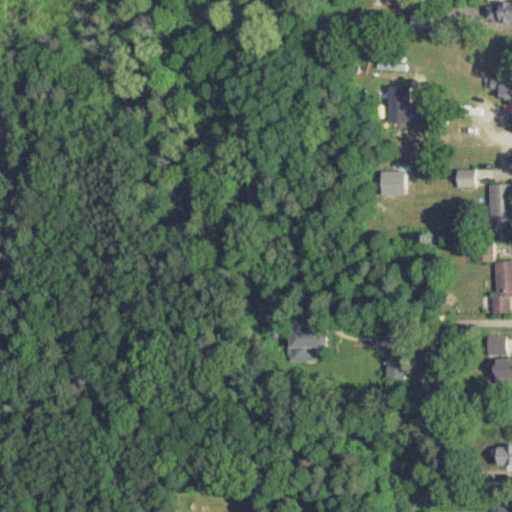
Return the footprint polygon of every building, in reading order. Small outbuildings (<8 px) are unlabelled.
[(511,21),(511,2),(494,3),(495,22),(511,21)] [(511,97),(511,75),(497,75),(496,89),(504,89),(504,98),(511,97)] [(391,121),(440,123),(440,104),(420,104),(420,86),(391,85),(391,121)] [(485,187),(484,169),(461,170),(461,188),(485,187)] [(382,195),(414,195),(414,171),(381,171),(382,195)] [(511,184),(496,184),(495,213),(511,213),(511,184)] [(511,312),(511,261),(500,262),(501,297),(498,297),(499,314),(511,312)] [(321,361),(321,347),(334,348),(334,329),(294,328),(293,361),(321,361)] [(491,354),(511,354),(511,336),(492,336),(491,354)] [(390,379),(407,379),(408,359),(391,358),(390,379)]
